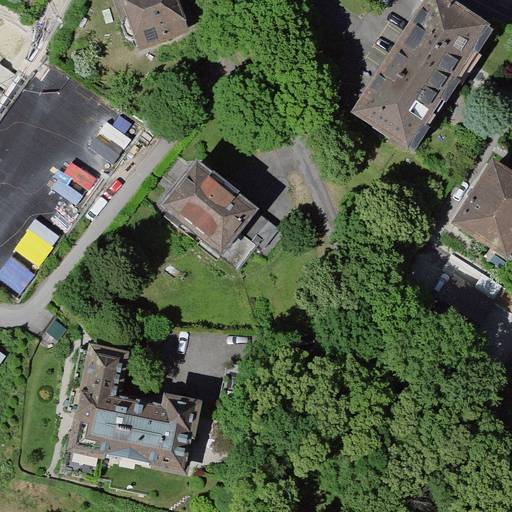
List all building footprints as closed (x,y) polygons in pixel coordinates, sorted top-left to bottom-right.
[(181,0),(115,0),(135,53),(193,32),(181,0)] [(497,27),(453,0),(433,0),(399,55),(456,91),(497,27)] [(456,91),(399,55),(358,118),(416,155),(456,91)] [(460,226),(511,262),(511,176),(501,168),(460,226)] [(208,170),(167,219),(218,261),(259,213),(208,170)] [(455,274),(434,309),(475,336),(499,299),(455,274)] [(94,346),(73,453),(193,477),(208,403),(170,395),(167,408),(125,400),(135,354),(94,346)] [(0,366),(5,357),(0,354),(0,418),(9,381),(0,375),(0,366)] [(262,376),(229,370),(222,409),(254,416),(262,376)]
